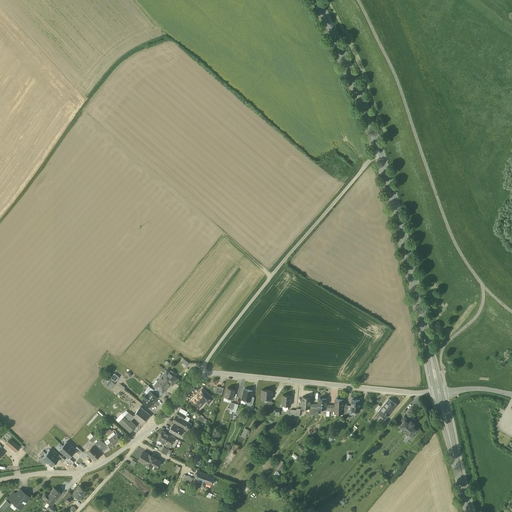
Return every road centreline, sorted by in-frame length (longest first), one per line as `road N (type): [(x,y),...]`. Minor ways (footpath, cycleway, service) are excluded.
road 1 (residential): [(381,153),(271,275),(203,374)]
road 2 (secondary): [(381,153),(438,392)]
road 3 (unclassified): [(0,480),(107,461),(203,374)]
road 4 (unclassified): [(203,374),(438,392)]
road 5 (secondary): [(316,0),(381,153)]
road 6 (secondary): [(438,392),(467,511)]
